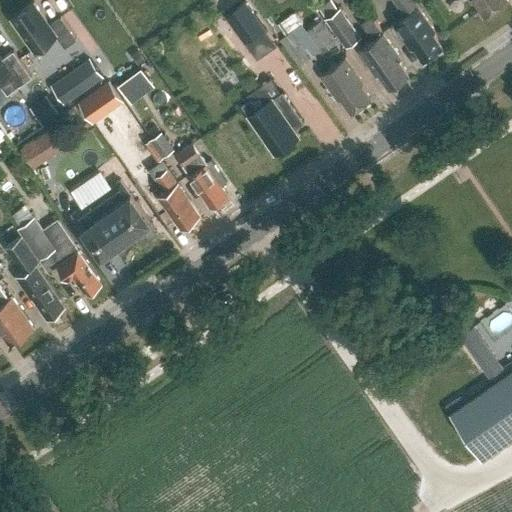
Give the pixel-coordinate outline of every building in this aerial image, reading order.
[(245,0),(242,0),(224,13),(244,41),(264,27),(245,0)] [(327,0),(320,6),(328,16),(326,17),(348,45),(361,35),(339,6),(338,7),(332,0),(327,0)] [(393,22),(411,47),(413,46),(423,60),(443,46),(433,32),(435,30),(418,6),(419,5),(414,0),(395,0),(405,14),(393,22)] [(474,0),(485,15),(507,0),(474,0)] [(10,17),(33,50),(56,35),(64,47),(76,38),(60,16),(49,23),(33,1),(10,17)] [(295,10),(279,21),(286,31),(302,21),(295,10)] [(336,40),(321,19),(307,29),(323,50),(336,40)] [(359,48),(375,73),(377,72),(380,73),(389,85),(408,72),(400,59),(402,57),(384,31),(359,48)] [(2,56),(0,53),(0,82),(7,93),(32,75),(13,49),(2,56)] [(346,56),(320,74),(338,99),(340,97),(351,112),(371,97),(361,83),(364,81),(346,56)] [(91,58),(75,70),(52,86),(64,103),(87,86),(103,75),(91,58)] [(118,82),(132,101),(155,83),(141,65),(118,82)] [(267,141),(274,151),(299,134),(294,128),(304,121),(282,90),(258,107),(251,97),(241,103),(252,120),(267,141)] [(62,120),(47,130),(21,148),(33,166),(74,138),(62,120)] [(145,136),(158,153),(169,145),(157,127),(145,136)] [(191,172),(188,174),(211,206),(228,194),(215,177),(219,174),(209,160),(207,162),(193,142),(177,153),(191,172)] [(142,159),(147,169),(161,162),(156,152),(142,159)] [(168,209),(170,208),(182,225),(198,215),(189,201),(190,200),(168,168),(156,177),(165,190),(158,195),(168,209)] [(131,192),(121,178),(72,212),(82,226),(81,226),(102,255),(141,228),(147,237),(157,229),(131,192)] [(58,219),(42,229),(33,216),(30,219),(22,207),(12,213),(20,225),(19,227),(22,232),(40,258),(50,251),(58,262),(57,263),(67,279),(73,275),(86,293),(102,282),(89,264),(90,264),(79,248),(58,219)] [(23,269),(16,274),(32,297),(34,295),(49,316),(64,305),(35,262),(40,258),(22,232),(5,244),(23,269)] [(0,326),(13,344),(24,335),(25,332),(34,325),(12,295),(10,296),(0,282),(0,326)] [(511,368),(450,412),(482,458),(511,437),(511,368)]
